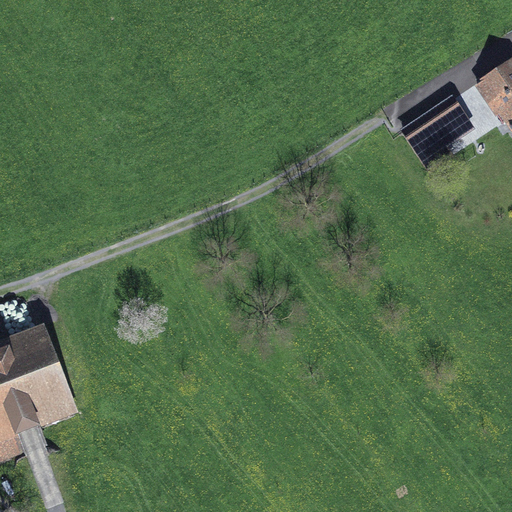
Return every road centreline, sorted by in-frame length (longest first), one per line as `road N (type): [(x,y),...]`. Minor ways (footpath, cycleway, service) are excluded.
road 1 (track): [(39,282),(271,187),(391,114)]
road 2 (residential): [(391,114),(511,43)]
